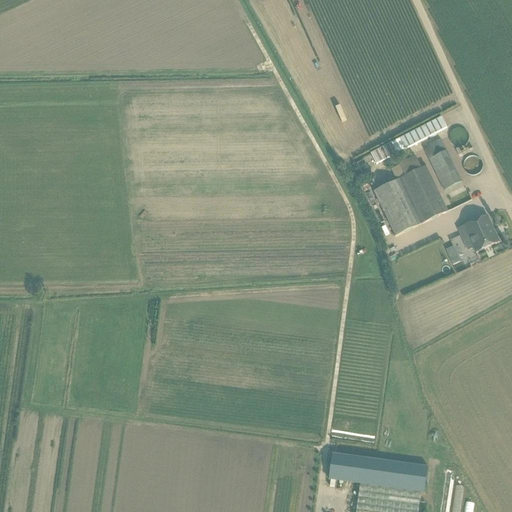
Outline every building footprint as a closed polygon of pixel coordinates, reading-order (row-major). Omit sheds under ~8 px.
[(441,117),(370,155),(376,165),(447,128),(441,117)] [(469,139),(469,138),(469,137),(468,135),(468,134),(467,133),(467,132),(466,131),(464,130),(463,129),(461,129),(458,129),(456,129),(456,130),(454,131),(452,132),(452,133),(451,135),(450,137),(450,138),(450,139),(450,140),(451,141),(452,143),(452,144),(454,145),(456,147),(459,148),(460,148),(464,147),(466,145),(467,144),(468,143),(468,141),(469,139)] [(432,144),(424,148),(445,191),(461,183),(441,140),(432,144)] [(397,182),(374,193),(395,238),(422,225),(447,213),(426,168),(424,163),(419,165),(415,157),(400,165),(400,166),(391,170),(397,182)] [(487,216),(458,230),(468,251),(473,248),(476,254),(500,242),(487,216)] [(453,247),(446,251),(449,257),(456,253),(453,247)] [(354,493),(355,492),(354,492),(354,491),(354,490),(354,489),(353,488),(352,487),(350,486),(349,485),(346,485),(344,486),(343,486),(343,487),(342,487),(342,488),(341,488),(341,489),(341,490),(340,491),(340,494),(341,496),(342,497),(343,498),(344,499),(345,499),(346,499),(347,500),(348,500),(349,499),(350,499),(351,499),(351,498),(352,498),(353,497),(353,496),(354,496),(354,494),(354,493)] [(361,486),(356,511),(418,511),(421,494),(361,486)]
